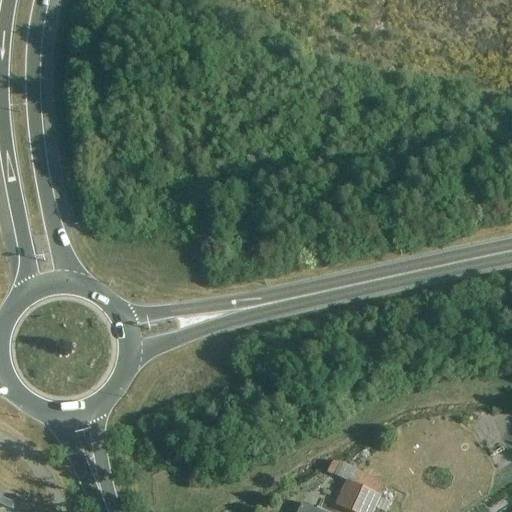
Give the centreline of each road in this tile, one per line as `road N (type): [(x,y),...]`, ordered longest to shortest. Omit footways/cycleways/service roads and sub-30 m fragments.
road 1 (motorway): [(9,0),(3,119),(26,294)]
road 2 (motorway): [(78,284),(39,151),(34,93),(45,0)]
road 3 (secondary): [(246,309),(511,251)]
road 4 (secondary): [(127,365),(246,309)]
road 5 (secondary): [(246,309),(117,310)]
